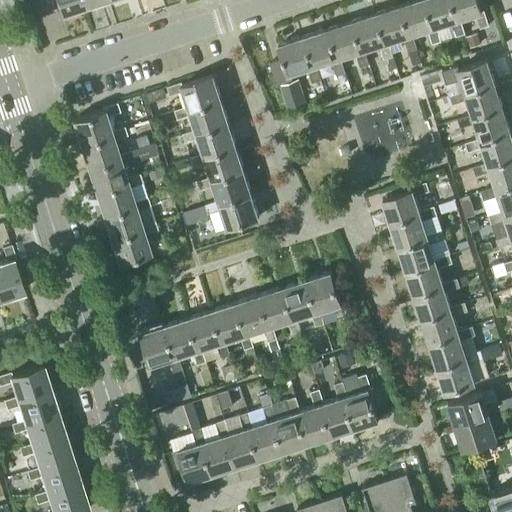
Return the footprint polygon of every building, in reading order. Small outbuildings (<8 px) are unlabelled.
[(83,0),(57,0),(62,12),(85,5),(83,0)] [(424,0),(412,0),(399,4),(409,33),(412,32),(427,27),(432,42),(441,40),(436,25),(433,26),(424,0)] [(450,0),(424,0),(433,26),(436,25),(452,20),(457,34),(465,32),(460,17),(456,18),(450,0)] [(478,0),(450,0),(456,18),(460,17),(476,12),(481,27),(489,24),(484,8),(481,9),(478,0)] [(417,47),(412,32),(409,33),(399,4),(375,12),(385,41),(388,40),(404,35),(408,50),(417,47)] [(393,55),(388,40),(385,41),(375,12),(352,20),(361,49),(364,48),(379,43),(384,57),(393,55)] [(369,63),(364,48),(361,49),(352,20),(328,27),(337,56),(340,55),(356,50),(360,65),(369,63)] [(345,70),(340,55),(337,56),(328,27),(304,35),(313,64),(317,63),(332,58),(336,73),(345,70)] [(467,36),(471,46),(481,42),(478,32),(467,36)] [(322,78),(317,63),(313,64),(304,35),(279,43),(288,72),(307,66),(312,81),(322,78)] [(393,55),(384,57),(388,69),(397,66),(393,55)] [(458,64),(442,69),(445,77),(445,79),(460,74),(464,89),(465,92),(495,83),(487,58),(459,67),(458,64)] [(442,68),(421,74),(424,84),(445,77),(442,69),(442,68)] [(189,107),(221,97),(213,73),(182,83),(181,81),(167,85),(170,94),(183,89),(188,104),(189,107)] [(298,78),(281,84),(289,109),(306,103),(298,78)] [(503,107),(495,83),(465,92),(464,89),(450,94),(453,102),(467,98),(472,113),(473,116),(503,107)] [(158,88),(145,93),(148,102),(161,98),(158,88)] [(229,120),(221,97),(189,107),(188,104),(174,109),(177,118),(191,113),(196,128),(196,131),(229,120)] [(72,118),(80,143),(112,132),(111,131),(106,115),(120,111),(117,101),(103,106),(104,108),(72,118)] [(475,122),(480,137),(481,140),(511,130),(503,107),(473,116),(472,113),(457,117),(460,126),(475,122)] [(196,131),(196,128),(182,132),(185,141),(199,137),(204,152),(204,154),(236,144),(229,120),(196,131)] [(112,132),(80,143),(88,166),(120,156),(119,153),(114,139),(127,135),(125,126),(111,131),(112,132)] [(511,156),(511,134),(511,130),(481,140),(480,137),(466,142),(469,150),(483,146),(487,161),(488,164),(511,156)] [(244,167),(236,144),(204,154),(204,152),(190,156),(193,165),(206,160),(211,176),(212,177),(244,167)] [(132,150),(119,153),(120,156),(88,166),(95,190),(127,180),(127,178),(122,163),(135,159),(132,150)] [(511,182),(511,156),(488,164),(487,161),(473,165),(476,174),(490,170),(495,186),(496,188),(511,182)] [(251,190),(244,167),(212,177),(211,176),(198,180),(201,189),(214,184),(219,199),(219,200),(251,190)] [(149,171),(151,179),(161,176),(158,168),(149,171)] [(127,180),(95,190),(103,213),(135,203),(134,201),(130,186),(143,182),(140,173),(127,178),(127,180)] [(412,187),(383,197),(391,222),(420,212),(420,210),(415,194),(429,190),(426,180),(411,185),(412,187)] [(511,208),(511,182),(496,188),(495,186),(481,190),(484,198),(498,193),(503,209),(504,212),(511,208)] [(259,216),(251,190),(219,200),(219,199),(205,203),(208,213),(222,208),(227,226),(259,216)] [(460,197),(463,207),(473,203),(470,194),(460,197)] [(135,203),(103,213),(111,237),(143,227),(142,225),(137,210),(151,206),(148,197),(134,201),(135,203)] [(457,207),(454,199),(439,204),(441,212),(457,207)] [(420,212),(391,222),(399,246),(428,236),(427,234),(422,218),(437,213),(434,206),(420,210),(420,212)] [(183,211),(187,223),(196,220),(192,208),(183,211)] [(506,218),(510,233),(511,235),(511,208),(504,212),(503,209),(489,213),(492,223),(506,218)] [(143,227),(111,237),(118,261),(150,251),(145,234),(158,230),(155,220),(142,225),(143,227)] [(442,229),(427,234),(428,236),(399,246),(406,270),(436,260),(435,257),(430,243),(445,238),(442,229)] [(511,235),(510,233),(496,237),(499,246),(511,241),(511,235)] [(470,246),(467,239),(458,242),(460,249),(470,246)] [(8,259),(0,261),(0,296),(0,297),(24,289),(14,258),(16,257),(12,243),(4,246),(8,259)] [(449,252),(435,257),(436,260),(406,270),(414,294),(444,284),(443,281),(438,266),(452,262),(449,252)] [(341,302),(331,270),(307,278),(317,310),(321,308),(325,320),(339,316),(339,317),(348,314),(343,301),(341,302)] [(457,277),(460,285),(470,282),(467,274),(457,277)] [(457,277),(443,281),(444,284),(414,294),(422,318),(451,308),(450,306),(446,290),(460,286),(457,277)] [(325,322),(325,320),(321,308),(317,310),(307,278),(283,285),(293,317),(297,316),(312,311),(316,325),(325,322)] [(301,329),(297,316),(293,317),(283,285),(260,293),(270,325),(273,324),(287,319),(292,332),(301,329)] [(260,293),(236,300),(246,333),(249,332),(264,327),(268,340),(270,339),(277,337),(273,324),(270,325),(260,293)] [(223,340),(226,339),(240,334),(245,347),(254,344),(249,332),(246,333),(236,300),(212,308),(223,340)] [(465,301),(450,306),(451,308),(422,318),(430,342),(459,332),(458,330),(453,315),(468,310),(465,301)] [(199,348),(202,347),(216,342),(220,355),(230,352),(226,339),(223,340),(212,308),(189,316),(199,348)] [(176,355),(179,354),(193,349),(198,362),(206,360),(202,347),(199,348),(189,316),(165,323),(176,355)] [(369,334),(377,331),(373,320),(365,323),(369,334)] [(141,331),(151,363),(169,357),(174,371),(183,368),(179,354),(176,355),(165,323),(141,331)] [(473,325),(458,330),(459,332),(430,342),(437,366),(467,356),(466,353),(461,338),(475,333),(473,325)] [(270,339),(273,349),(280,347),(277,337),(270,339)] [(483,358),(484,359),(503,353),(499,342),(480,348),(483,358)] [(467,356),(437,366),(445,390),(475,381),(469,362),(483,358),(480,348),(466,353),(467,356)] [(341,354),(345,364),(357,360),(353,350),(341,354)] [(322,358),(312,362),(315,372),(322,370),(324,365),(322,358)] [(18,398),(50,388),(42,363),(11,373),(10,370),(0,373),(0,383),(12,379),(17,394),(18,398)] [(237,376),(233,364),(223,367),(227,379),(237,376)] [(344,394),(355,426),(379,418),(369,388),(371,387),(366,372),(358,375),(362,388),(347,393),(344,394)] [(321,402),(331,434),(355,426),(344,394),(347,393),(343,379),(334,382),(339,396),(324,401),(321,402)] [(171,387),(173,398),(197,394),(194,383),(171,387)] [(58,411),(50,388),(18,398),(17,394),(3,398),(6,407),(20,403),(24,417),(26,421),(58,411)] [(297,409),(307,441),(331,434),(321,402),(324,401),(320,388),(311,390),(315,404),(300,408),(297,409)] [(228,389),(218,392),(222,407),(233,403),(228,389)] [(448,400),(456,424),(503,409),(499,399),(486,403),(481,390),(448,400)] [(263,405),(272,403),(269,392),(260,395),(263,405)] [(511,394),(499,399),(503,409),(511,405),(511,394)] [(297,409),(300,408),(296,395),(287,398),(291,411),(277,416),(274,417),(284,449),(307,441),(297,409)] [(184,404),(192,428),(201,425),(194,401),(184,404)] [(260,457),(284,449),(274,417),(277,416),(272,403),(263,405),(264,407),(249,412),(253,424),(250,424),(260,457)] [(506,419),(503,409),(456,424),(464,447),(496,437),(492,423),(506,419)] [(226,432),(237,464),(260,457),(250,424),(253,424),(249,412),(248,410),(240,413),(244,426),(230,431),(226,432)] [(27,426),(32,440),(33,445),(65,435),(58,411),(26,421),(24,417),(11,421),(14,431),(27,426)] [(213,472),(237,464),(226,432),(230,431),(225,417),(216,421),(220,434),(206,439),(203,440),(213,472)] [(178,448),(189,480),(213,472),(203,440),(206,439),(201,425),(192,428),(197,442),(178,448)] [(73,458),(65,435),(33,445),(32,440),(18,445),(22,454),(35,450),(40,464),(41,468),(73,458)] [(511,511),(511,484),(492,491),(478,449),(482,448),(482,447),(477,448),(497,511),(511,511)] [(81,482),(73,458),(41,468),(40,464),(26,468),(30,478),(43,474),(48,489),(49,492),(81,482)] [(437,511),(425,472),(424,472),(419,473),(420,475),(424,473),(435,508),(424,511),(413,511),(410,501),(417,499),(407,471),(363,485),(371,511),(377,511),(379,511),(378,511),(349,511),(343,492),(298,506),(299,511),(437,511)] [(68,511),(88,506),(81,482),(49,492),(48,489),(34,493),(37,502),(51,497),(55,511),(68,511)]
